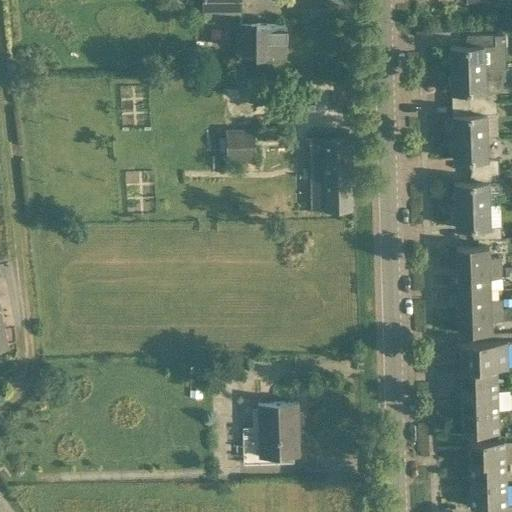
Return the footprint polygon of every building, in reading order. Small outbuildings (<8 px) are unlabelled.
[(202,0),(203,9),(241,9),(241,0),(202,0)] [(235,53),(265,53),(285,53),(285,23),(235,23),(235,53)] [(505,33),(471,33),(471,45),(450,46),(451,68),(506,66),(505,33)] [(451,68),(452,91),(472,90),(473,102),(496,101),(496,89),(500,89),(506,66),(451,68)] [(473,113),(452,114),(453,136),(488,135),(488,134),(487,113),(497,113),(496,101),(473,102),(473,113)] [(256,128),(225,129),(226,162),(256,161),(256,128)] [(454,159),(467,158),(475,158),(475,170),(499,169),(498,157),(488,157),(488,135),(453,136),(454,159)] [(351,136),(331,136),(312,137),(313,170),(322,170),(322,210),(352,209),(351,136)] [(455,204),(490,203),(489,180),(499,180),(499,169),(475,170),(475,181),(466,181),(455,182),(455,204)] [(456,227),(470,226),(477,226),(477,237),(500,237),(500,225),(490,225),(490,203),(455,204),(456,227)] [(491,257),(491,245),(457,246),(457,268),(502,266),(501,256),(491,257)] [(491,277),(502,277),(502,275),(502,267),(502,266),(457,268),(458,289),(490,288),(491,288),(491,277)] [(490,299),(490,288),(458,289),(459,311),(501,309),(501,299),(490,299)] [(459,332),(479,331),(490,331),(490,320),(502,319),(501,309),(459,311),(459,332)] [(508,340),(473,342),(453,342),(454,356),(460,356),(460,360),(509,359),(508,340)] [(509,367),(509,359),(460,360),(461,378),(497,377),(497,367),(509,367)] [(498,395),(498,389),(497,377),(461,378),(462,396),(498,395)] [(498,408),(499,408),(498,395),(462,396),(462,415),(498,414),(498,408)] [(256,403),(258,457),(300,456),(299,402),(256,403)] [(463,433),(483,432),(499,432),(498,414),(462,415),(463,433)] [(505,439),(489,440),(469,441),(469,462),(505,461),(505,462),(511,461),(511,440),(505,441),(505,439)] [(506,483),(505,462),(505,461),(469,462),(470,484),(506,483)] [(507,505),(506,485),(506,483),(470,484),(471,506),(507,505)]
